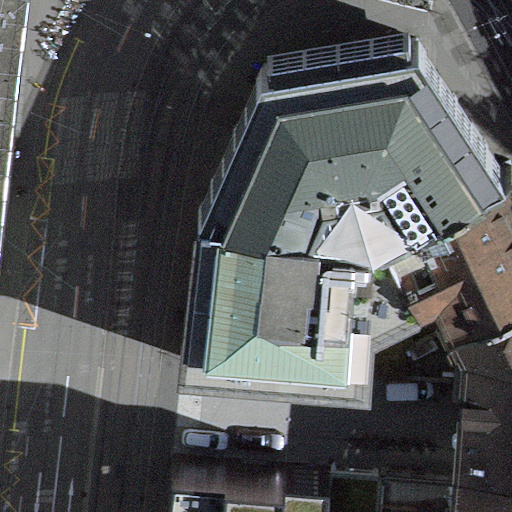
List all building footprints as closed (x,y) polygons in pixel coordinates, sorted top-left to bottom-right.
[(21,0),(0,0),(0,191),(2,170),(21,0)] [(267,48),(269,61),(261,62),(222,150),(198,204),(200,205),(199,207),(381,228),(390,223),(504,168),(503,165),(418,35),(410,37),(408,23),(267,48)] [(511,164),(504,168),(390,223),(422,287),(419,332),(511,286),(511,164)] [(404,339),(419,332),(422,287),(390,223),(381,228),(199,207),(189,302),(188,310),(185,310),(180,354),(259,361),(260,358),(401,369),(404,339)] [(401,369),(464,374),(460,424),(458,453),(511,457),(511,286),(419,332),(404,339),(401,369)] [(327,511),(330,464),(174,453),(169,511),(327,511)] [(511,511),(511,457),(458,453),(456,473),(379,467),(376,511),(511,511)] [(376,511),(379,467),(351,465),(330,464),(327,511),(376,511)]
